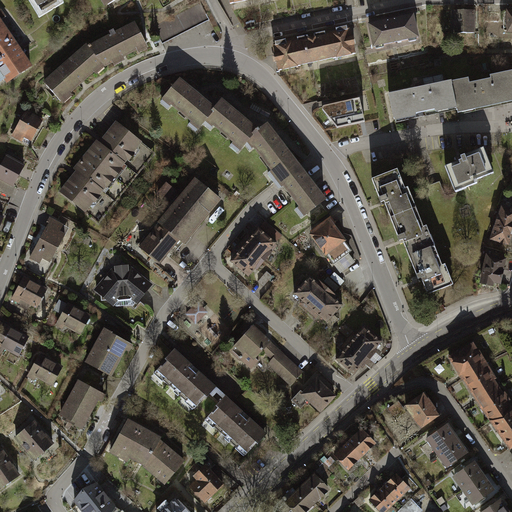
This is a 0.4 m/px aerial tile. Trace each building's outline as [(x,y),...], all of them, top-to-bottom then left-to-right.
[(70,0),(38,0),(50,17),(72,3),(70,0)] [(204,3),(158,26),(166,44),(213,21),(204,3)] [(482,10),(458,10),(458,34),(483,33),(482,10)] [(422,14),(378,23),(384,47),(428,36),(422,14)] [(7,21),(0,25),(0,62),(17,84),(42,67),(7,21)] [(95,44),(52,81),(72,104),(115,67),(159,47),(144,23),(98,47),(95,44)] [(359,28),(278,46),(284,71),(365,53),(359,28)] [(478,78),(461,81),(469,112),(511,104),(511,72),(499,74),(499,79),(479,82),(478,78)] [(223,106),(188,79),(174,102),(210,129),(223,106)] [(461,81),(399,93),(404,122),(468,108),(461,81)] [(268,127),(234,100),(218,122),(251,150),(268,127)] [(369,102),(342,107),(347,130),(374,124),(369,102)] [(51,119),(30,110),(18,136),(39,145),(51,119)] [(146,142),(121,123),(106,142),(102,140),(80,169),(83,171),(66,193),(91,212),(146,142)] [(315,171),(279,124),(257,143),(291,186),(317,218),(337,200),(315,171)] [(474,161),(455,166),(466,192),(488,184),(487,179),(505,173),(495,148),(472,156),(474,161)] [(31,163),(10,154),(0,175),(0,177),(21,186),(31,163)] [(409,170),(383,179),(390,199),(393,199),(407,233),(410,232),(429,276),(431,276),(438,296),(464,286),(457,266),(453,267),(438,227),(434,228),(419,188),(416,189),(409,170)] [(229,198),(202,177),(145,247),(166,263),(186,239),(193,244),(229,198)] [(511,208),(507,207),(498,241),(511,244),(511,208)] [(9,220),(0,216),(0,238),(3,239),(9,220)] [(73,228),(55,218),(36,255),(55,266),(73,228)] [(336,220),(315,234),(334,258),(354,243),(336,220)] [(265,228),(251,245),(270,260),(283,245),(265,228)] [(270,260),(251,245),(238,262),(257,277),(270,260)] [(511,264),(511,259),(491,254),(484,282),(506,288),(511,264)] [(133,265),(117,266),(97,290),(118,306),(128,297),(143,306),(157,286),(133,265)] [(54,289),(28,276),(18,297),(44,309),(54,289)] [(348,305),(315,278),(300,296),(333,324),(348,305)] [(97,315),(70,301),(60,322),(87,335),(97,315)] [(202,304),(189,315),(199,326),(211,315),(202,304)] [(25,359),(35,337),(11,326),(0,347),(25,359)] [(292,384),(304,371),(259,328),(233,352),(253,371),(265,359),(292,384)] [(372,328),(357,344),(375,360),(389,344),(372,328)] [(135,344),(109,329),(90,362),(117,376),(135,344)] [(511,392),(480,342),(454,358),(511,448),(511,392)] [(375,360),(357,344),(343,359),(361,375),(375,360)] [(222,386),(182,352),(163,374),(205,407),(222,386)] [(71,367),(45,354),(37,372),(62,386),(71,367)] [(341,395),(321,377),(306,395),(326,412),(341,395)] [(109,395),(83,381),(64,416),(90,430),(109,395)] [(0,383),(0,403),(9,399),(0,383)] [(434,392),(412,407),(429,432),(451,418),(434,392)] [(271,435),(230,398),(213,418),(253,454),(271,435)] [(169,439),(135,419),(118,454),(138,465),(141,463),(172,487),(191,461),(169,439)] [(63,444),(42,422),(23,439),(45,461),(63,444)] [(476,455),(455,425),(433,439),(455,470),(476,455)] [(366,430),(338,457),(356,475),(384,447),(366,430)] [(28,476),(9,452),(0,458),(0,478),(10,490),(28,476)] [(503,492),(481,462),(460,477),(482,507),(503,492)] [(229,484),(209,466),(192,485),(213,504),(229,484)] [(401,473),(372,499),(383,511),(393,511),(417,491),(401,473)] [(321,474),(291,504),(299,511),(318,511),(339,492),(321,474)] [(84,489),(75,501),(84,511),(123,511),(122,510),(120,511),(119,511),(97,483),(84,489)] [(511,511),(511,508),(505,500),(487,511),(511,511)] [(195,511),(183,502),(171,511),(195,511)]
